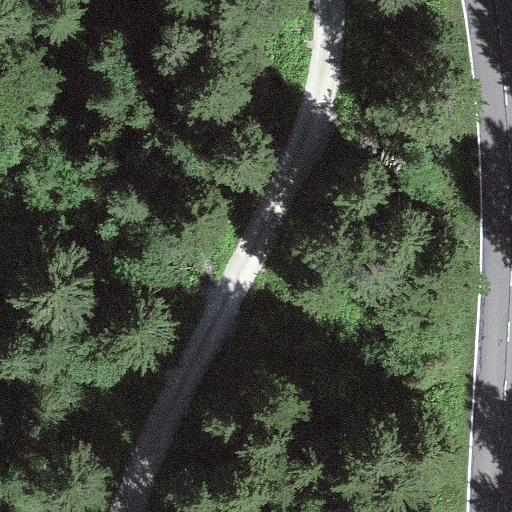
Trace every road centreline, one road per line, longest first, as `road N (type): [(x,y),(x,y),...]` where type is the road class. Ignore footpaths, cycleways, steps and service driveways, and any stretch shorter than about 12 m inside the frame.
road 1 (track): [(329,0),(319,106),(127,511)]
road 2 (secondary): [(511,267),(499,511)]
road 3 (secondary): [(501,0),(511,140)]
